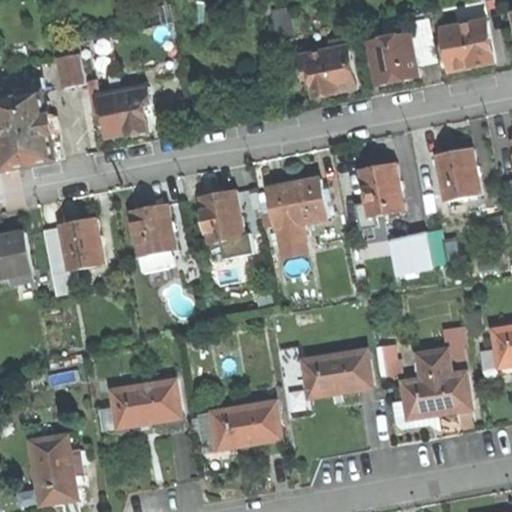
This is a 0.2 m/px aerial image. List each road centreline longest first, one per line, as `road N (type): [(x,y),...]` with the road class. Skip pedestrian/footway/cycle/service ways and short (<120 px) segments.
road 1 (residential): [(511,89),(3,193)]
road 2 (residential): [(286,511),(511,470)]
